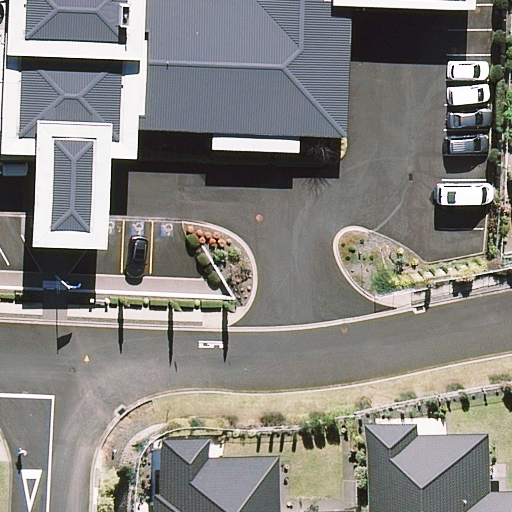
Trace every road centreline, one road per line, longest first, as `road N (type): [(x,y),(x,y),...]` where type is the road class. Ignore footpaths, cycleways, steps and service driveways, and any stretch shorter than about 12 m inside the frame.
road 1 (residential): [(58,363),(334,355),(511,323)]
road 2 (residential): [(58,363),(51,511)]
